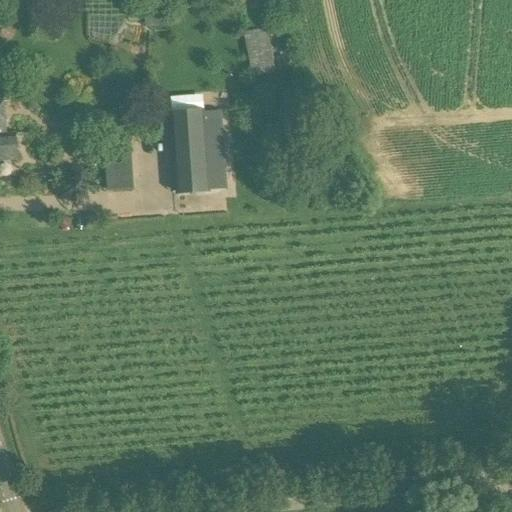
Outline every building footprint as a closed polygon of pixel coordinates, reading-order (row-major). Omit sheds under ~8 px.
[(170,27),(169,15),(181,14),(181,0),(128,3),(128,17),(145,16),(146,28),(170,27)] [(246,34),(257,78),(285,71),(274,27),(246,34)] [(212,193),(212,191),(228,190),(223,112),(207,113),(206,109),(171,112),(177,196),(212,193)] [(5,117),(0,117),(0,159),(16,158),(14,139),(7,139),(5,117)] [(107,191),(134,189),(131,150),(104,152),(107,191)]
